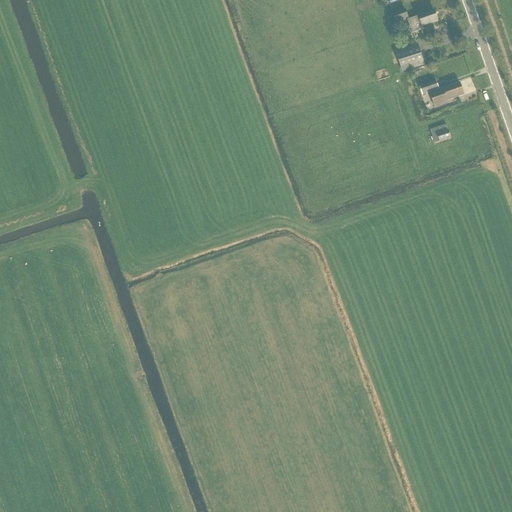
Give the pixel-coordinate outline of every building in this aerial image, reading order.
[(406,10),(394,15),(396,23),(408,18),(406,10)] [(422,26),(438,21),(434,11),(418,16),(418,17),(407,20),(412,33),(423,29),(422,26)] [(402,72),(424,65),(417,45),(396,51),(402,72)] [(422,95),(439,89),(436,81),(420,87),(422,95)] [(464,95),(460,83),(443,89),(442,89),(430,93),(435,108),(448,104),(447,100),(464,95)] [(451,139),(446,124),(429,130),(435,144),(451,139)]
